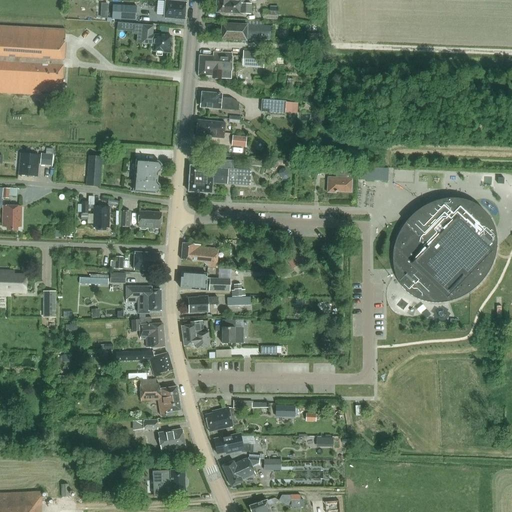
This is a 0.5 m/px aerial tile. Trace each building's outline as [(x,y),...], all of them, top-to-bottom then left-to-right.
[(257,1),(257,0),(216,0),(216,12),(251,14),(251,5),(243,4),(243,0),(257,1)] [(185,20),(186,4),(165,2),(163,18),(185,20)] [(113,6),(112,20),(136,22),(136,7),(113,6)] [(277,11),(263,10),(263,19),(277,19),(277,11)] [(272,39),(272,26),(222,24),(221,40),(247,41),(247,38),(272,39)] [(62,92),(65,29),(0,25),(0,93),(41,95),(41,91),(62,92)] [(170,52),(171,37),(153,36),(153,27),(142,26),(141,43),(154,44),(154,51),(156,52),(156,56),(162,57),(162,52),(170,52)] [(264,68),(264,52),(243,51),(242,67),(264,68)] [(231,80),(232,54),(213,53),(213,56),(200,55),(199,76),(212,77),(212,79),(220,80),(221,79),(231,80)] [(221,98),(221,95),(202,92),(200,107),(239,111),(239,104),(232,99),(221,98)] [(262,100),(261,113),(285,115),(285,113),(291,113),(292,103),(286,103),(286,102),(262,100)] [(198,122),(197,134),(206,134),(206,137),(223,138),(224,123),(198,122)] [(247,138),(233,137),(232,146),(246,148),(247,138)] [(37,177),(38,155),(21,154),(20,175),(37,177)] [(41,155),(40,166),(53,167),(53,156),(46,155),(41,155)] [(89,157),(87,185),(100,186),(102,165),(106,165),(106,158),(89,157)] [(191,166),(189,192),(211,194),(212,184),(249,186),(250,172),(233,170),(234,161),(214,160),(213,168),(191,166)] [(161,170),(161,166),(159,163),(136,161),(134,192),(156,194),(159,191),(160,187),(156,183),(157,174),(161,170)] [(336,194),(337,192),(351,192),(352,175),(352,166),(342,165),(342,174),(336,174),(336,177),(327,177),(326,193),(336,194)] [(360,168),(360,180),(368,180),(368,168),(360,168)] [(368,168),(368,180),(388,181),(388,169),(368,168)] [(279,171),(279,174),(283,179),(286,180),(289,178),(289,174),(286,169),(282,169),(279,171)] [(3,199),(9,199),(9,196),(17,196),(17,189),(0,188),(0,206),(2,206),(3,199)] [(435,302),(445,303),(449,302),(459,299),(472,291),(481,283),(488,274),(494,260),(496,248),(496,237),(492,223),(487,215),(481,208),(472,203),(462,200),(452,199),(446,199),(436,202),(425,206),(415,212),(408,220),(406,222),(402,228),(397,237),(394,249),(393,258),(395,271),(396,273),(396,274),(399,281),(405,289),(414,296),(422,300),(435,302)] [(20,227),(21,207),(4,206),(3,226),(7,227),(7,230),(17,230),(17,226),(20,227)] [(97,228),(97,231),(106,231),(106,228),(109,228),(110,207),(94,206),(94,228),(97,228)] [(121,227),(129,227),(130,212),(122,212),(121,227)] [(161,228),(161,214),(139,213),(138,227),(140,227),(140,228),(142,230),(145,230),(147,229),(147,228),(161,228)] [(216,268),(218,250),(200,248),(200,246),(195,245),(194,245),(183,244),(181,260),(193,261),(193,262),(204,263),(207,267),(216,268)] [(291,257),(287,260),(292,269),(303,261),(296,251),(290,255),(291,257)] [(159,272),(160,255),(135,254),(134,271),(159,272)] [(122,269),(122,258),(116,257),(116,262),(111,261),(110,269),(122,269)] [(0,295),(10,296),(10,293),(26,293),(26,275),(14,275),(14,271),(0,270),(0,295)] [(110,273),(110,284),(125,284),(125,274),(110,273)] [(229,292),(230,280),(206,279),(206,274),(182,273),(181,278),(181,279),(180,289),(205,291),(229,292)] [(234,291),(232,291),(232,297),(241,297),(246,296),(245,290),(240,291),(240,285),(234,285),(234,291)] [(149,312),(161,311),(161,290),(151,290),(151,288),(126,288),(126,302),(139,302),(139,314),(149,314),(149,312)] [(56,291),(44,292),(44,318),(56,318),(56,291)] [(207,305),(217,305),(217,298),(207,298),(207,297),(199,297),(199,299),(188,300),(189,313),(208,312),(207,305)] [(227,298),(227,306),(251,306),(251,298),(227,298)] [(92,310),(92,318),(100,318),(100,310),(92,310)] [(427,310),(422,314),(426,319),(431,315),(427,310)] [(147,348),(165,346),(163,323),(151,324),(151,317),(139,318),(139,320),(132,320),(132,331),(140,330),(140,339),(146,339),(147,348)] [(197,349),(210,347),(207,330),(203,331),(202,321),(190,323),(190,326),(182,327),(184,347),(196,345),(197,349)] [(215,326),(215,331),(222,331),(222,344),(234,343),(239,343),(243,343),(243,328),(234,328),(223,328),(223,326),(215,326)] [(191,348),(187,348),(187,355),(188,355),(188,360),(198,359),(198,357),(191,357),(191,348)] [(215,358),(231,357),(230,350),(215,350),(215,358)] [(161,373),(172,370),(168,353),(154,357),(153,351),(116,353),(117,361),(150,360),(154,377),(161,375),(161,373)] [(174,412),(180,411),(177,387),(159,390),(159,383),(140,384),(141,401),(158,400),(160,417),(167,415),(168,417),(174,416),(174,412)] [(295,406),(276,406),(276,417),(294,417),(295,406)] [(213,413),(205,415),(209,432),(233,427),(228,408),(212,412),(213,413)] [(157,431),(157,421),(144,421),(143,429),(143,431),(157,431)] [(162,451),(185,446),(181,430),(159,434),(162,451)] [(239,435),(215,440),(216,447),(218,455),(226,453),(226,454),(242,451),(242,452),(250,452),(249,444),(243,444),(241,438),(240,438),(239,435)] [(233,461),(222,467),(231,487),(243,482),(242,480),(255,474),(250,465),(259,465),(260,459),(249,458),(249,459),(246,459),(235,464),(233,461)] [(264,460),(264,471),(273,471),(272,459),(264,460)] [(185,495),(185,488),(188,484),(188,481),(185,478),(185,470),(153,471),(154,496),(164,495),(164,491),(171,491),(171,495),(185,495)] [(41,511),(41,493),(0,493),(0,511),(41,511)] [(290,496),(281,496),(278,501),(288,507),(291,500),(299,500),(300,500),(300,499),(300,495),(290,495),(290,496)] [(269,511),(266,500),(248,505),(249,511),(269,511)]
